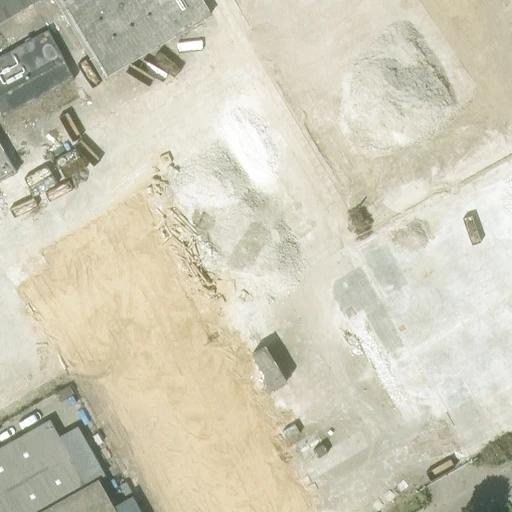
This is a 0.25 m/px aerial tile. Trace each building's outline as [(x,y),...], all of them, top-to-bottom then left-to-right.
[(0,0),(0,404),(93,360),(164,511),(304,511),(305,511),(269,434),(301,418),(265,342),(272,339),(238,267),(301,238),(218,62),(5,162),(0,152),(0,21),(45,0),(61,0),(97,74),(209,21),(199,0),(0,0)] [(507,76),(480,25),(469,30),(458,31),(457,21),(450,21),(447,15),(444,15),(430,22),(437,34),(463,33),(446,42),(447,67),(459,91),(478,90),(507,76)] [(0,57),(0,116),(2,120),(73,80),(47,31),(0,57)] [(460,452),(511,426),(511,155),(458,183),(457,180),(374,222),(379,232),(344,250),(354,269),(326,283),(397,423),(436,404),(460,452)] [(40,511),(87,486),(97,480),(105,476),(76,426),(58,436),(48,419),(0,447),(0,511),(40,511)] [(133,511),(122,492),(108,500),(97,480),(87,486),(40,511),(133,511)]
